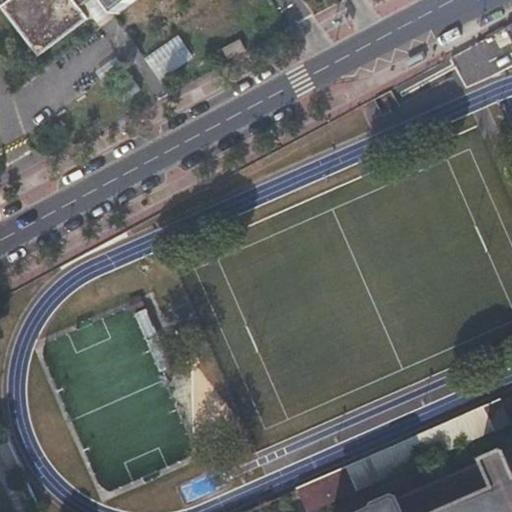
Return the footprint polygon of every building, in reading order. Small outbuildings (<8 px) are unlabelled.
[(7,0),(0,6),(37,56),(87,18),(79,7),(87,1),(91,6),(99,1),(98,0),(110,0),(117,8),(127,0),(129,0),(132,3),(136,0),(7,0)] [(129,0),(127,0),(117,8),(119,13),(132,3),(129,0)] [(490,70),(511,58),(511,22),(475,42),(490,70)] [(163,80),(196,55),(179,34),(147,59),(163,80)] [(509,421),(499,399),(480,407),(490,429),(509,421)] [(490,429),(480,407),(344,467),(354,489),(490,429)] [(511,511),(511,445),(505,448),(498,446),(483,453),(481,459),(398,496),(392,494),(373,502),(373,507),(361,511),(511,511)] [(344,467),(295,488),(304,511),(354,489),(344,467)]
